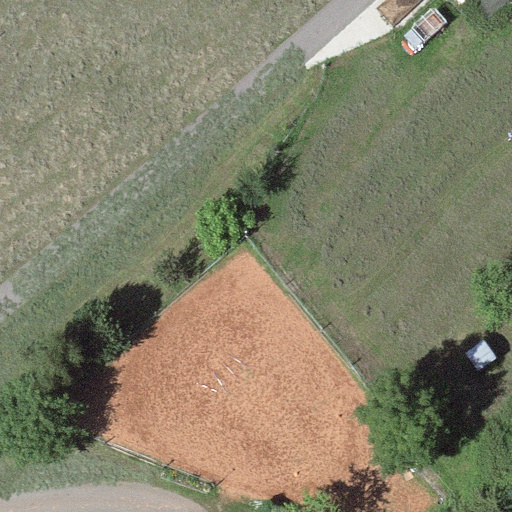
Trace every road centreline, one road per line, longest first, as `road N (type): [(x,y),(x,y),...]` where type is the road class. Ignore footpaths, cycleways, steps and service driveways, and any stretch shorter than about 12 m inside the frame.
road 1 (track): [(0,304),(357,0)]
road 2 (track): [(198,511),(145,496),(0,496)]
